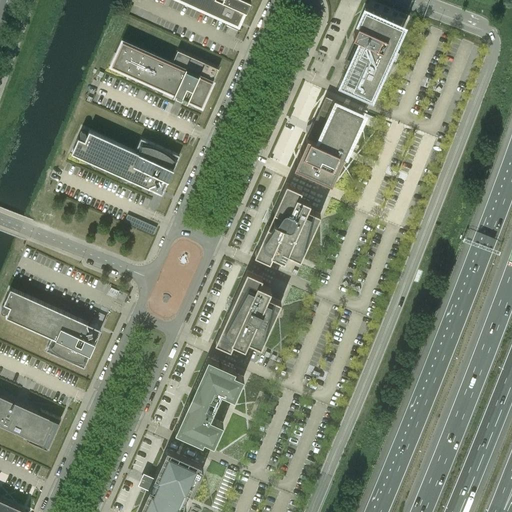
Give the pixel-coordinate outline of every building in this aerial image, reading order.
[(248,0),(185,0),(230,20),(229,24),(236,27),(244,10),(246,11),(246,10),(244,9),(248,1),(250,1),(248,0)] [(370,95),(402,24),(364,8),(352,35),(360,38),(357,45),(356,45),(358,42),(354,41),(349,51),(353,53),(354,50),(355,51),(341,81),(370,95)] [(171,62),(122,40),(111,64),(201,105),(218,67),(177,49),(171,62)] [(363,112),(325,95),(293,165),(331,182),(363,112)] [(179,154),(141,137),(135,150),(89,130),(87,135),(85,134),(86,134),(86,133),(86,132),(85,131),(84,130),(83,130),(82,130),(81,130),(80,131),(80,132),(79,132),(79,133),(80,134),(80,135),(79,137),(78,137),(71,152),(149,186),(149,185),(151,184),(152,187),(156,185),(157,185),(157,184),(161,182),(160,181),(166,178),(168,179),(172,169),(179,154)] [(301,189),(286,182),(273,211),(280,214),(271,227),(267,225),(254,253),(269,260),(272,253),(284,259),(287,252),(300,258),(320,213),(307,207),(310,201),(298,196),(301,189)] [(133,216),(130,224),(153,234),(157,227),(133,216)] [(247,269),(234,298),(215,341),(230,348),(233,341),(244,346),(247,340),(261,346),(281,301),(267,295),(270,288),(259,283),(262,276),(247,269)] [(5,303),(4,305),(3,305),(2,305),(2,306),(1,306),(1,307),(1,308),(1,309),(1,310),(2,311),(3,311),(4,312),(5,312),(6,311),(7,311),(7,310),(8,310),(6,315),(52,336),(46,349),(84,366),(95,341),(93,340),(91,334),(93,334),(91,329),(92,329),(90,324),(87,325),(87,324),(87,323),(88,322),(10,287),(3,302),(5,303)] [(235,368),(208,356),(193,388),(195,389),(195,391),(194,391),(193,391),(192,391),(192,392),(191,392),(191,393),(191,394),(191,395),(192,396),(191,398),(189,397),(175,429),(202,442),(204,438),(213,443),(223,422),(210,416),(214,406),(213,406),(215,400),(217,401),(221,391),(234,397),(243,376),(234,372),(235,368)] [(25,438),(47,448),(53,434),(53,433),(54,431),(54,432),(61,417),(39,407),(37,411),(15,400),(15,401),(12,400),(12,399),(0,393),(0,423),(18,431),(26,435),(25,438)] [(167,448),(154,476),(156,477),(155,481),(153,480),(151,485),(153,485),(151,489),(148,488),(137,511),(182,511),(186,505),(183,504),(188,491),(192,492),(203,468),(200,466),(201,463),(167,448)] [(0,511),(24,511),(25,509),(0,497),(0,511)]
